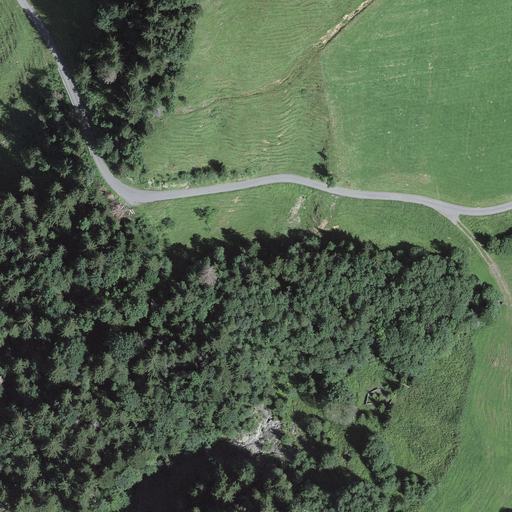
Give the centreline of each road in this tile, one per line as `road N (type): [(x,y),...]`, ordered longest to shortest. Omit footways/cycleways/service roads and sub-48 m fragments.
road 1 (track): [(22,0),(67,74),(105,173),(127,191),(165,196),(286,178),(464,211),(511,205)]
road 2 (track): [(441,205),(481,248),(511,309)]
